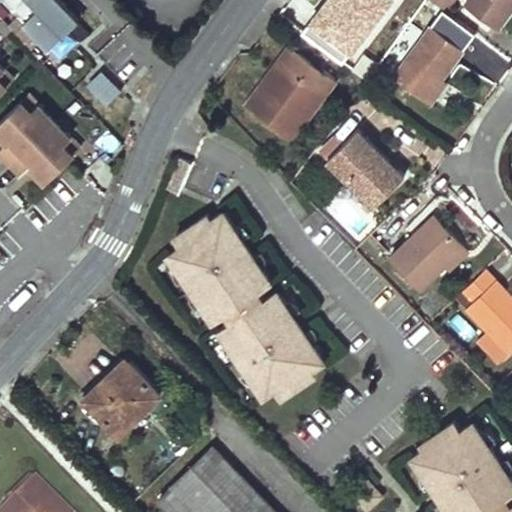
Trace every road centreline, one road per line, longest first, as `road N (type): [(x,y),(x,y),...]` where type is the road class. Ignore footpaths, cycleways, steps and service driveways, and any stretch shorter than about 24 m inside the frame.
road 1 (residential): [(245,0),(169,107),(111,246),(0,368)]
road 2 (residential): [(511,95),(481,150),(492,199),(511,220)]
